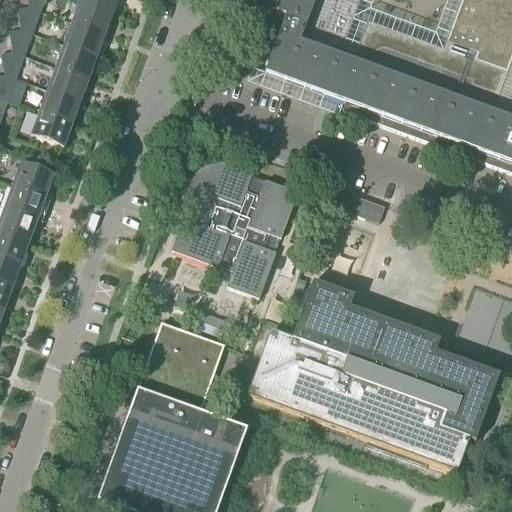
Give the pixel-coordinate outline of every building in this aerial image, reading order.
[(25,0),(28,11),(39,16),(45,0),(25,0)] [(80,0),(79,4),(112,16),(117,0),(80,0)] [(263,79),(329,104),(339,107),(338,109),(342,116),(511,178),(511,0),(270,0),(265,16),(283,23),(263,79)] [(79,4),(71,27),(103,38),(112,16),(79,4)] [(16,13),(20,34),(31,39),(39,16),(28,11),(16,13)] [(71,27),(63,49),(95,61),(103,38),(71,27)] [(8,36),(11,56),(23,61),(31,39),(20,34),(8,36)] [(63,49),(55,72),(87,84),(95,61),(63,49)] [(0,58),(0,60),(3,79),(15,84),(23,61),(11,56),(0,58)] [(55,72),(46,94),(79,106),(87,84),(55,72)] [(0,79),(0,104),(6,107),(15,84),(3,79),(0,79)] [(46,94),(38,117),(70,129),(79,106),(46,94)] [(70,129),(38,117),(30,141),(62,152),(70,129)] [(20,167),(11,190),(44,202),(52,179),(20,167)] [(184,193),(174,222),(175,223),(175,221),(182,224),(170,256),(171,256),(172,255),(216,271),(215,272),(216,273),(220,263),(234,269),(225,291),(258,303),(258,302),(257,302),(273,258),(274,258),(274,257),(273,257),(278,243),(280,243),(280,242),(279,242),(295,198),(296,198),(296,197),(264,185),(264,186),(250,181),(251,177),(254,178),(254,177),(235,170),(232,169),(229,168),(225,168),(222,168),(218,168),(214,169),(211,170),(207,171),(204,172),(201,174),(198,176),(195,178),(192,181),(190,184),(188,186),(186,190),(184,193)] [(11,190),(3,212),(35,224),(44,202),(11,190)] [(383,211),(337,195),(331,211),(377,228),(383,211)] [(3,212),(0,221),(0,236),(27,247),(35,224),(3,212)] [(0,236),(0,262),(19,269),(27,247),(0,236)] [(0,262),(0,287),(11,292),(19,269),(0,262)] [(244,402),(323,431),(366,447),(364,450),(425,472),(426,469),(455,480),(467,445),(473,447),(497,380),(434,357),(438,346),(348,313),(352,301),(311,286),(310,288),(311,288),(290,345),(268,337),(244,402)] [(0,313),(3,314),(11,292),(0,287),(0,313)] [(198,325),(244,342),(247,334),(201,317),(198,325)] [(207,421),(198,419),(222,351),(159,328),(141,378),(144,380),(126,420),(95,506),(110,511),(216,511),(244,434),(207,421)]
